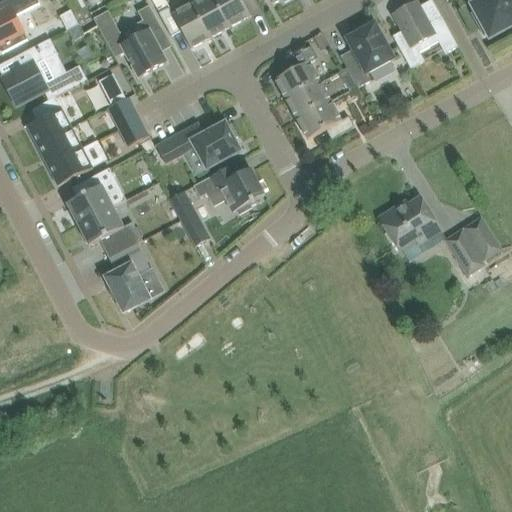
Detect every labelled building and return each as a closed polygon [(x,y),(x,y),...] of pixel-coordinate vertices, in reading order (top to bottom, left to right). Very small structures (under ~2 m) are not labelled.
[(0,50),(2,55),(28,41),(16,18),(40,5),(37,0),(10,0),(0,5),(0,50)] [(168,0),(157,0),(162,8),(170,4),(168,0)] [(189,0),(193,7),(212,40),(231,29),(215,0),(189,0)] [(215,0),(231,29),(251,18),(241,0),(215,0)] [(511,0),(481,0),(482,1),(472,7),(490,41),(511,28),(511,0)] [(418,3),(393,16),(402,33),(393,38),(411,70),(425,63),(417,48),(435,37),(445,56),(458,49),(442,19),(430,25),(418,3)] [(162,30),(150,7),(138,13),(149,33),(123,47),(120,43),(124,41),(108,12),(94,20),(115,60),(125,54),(139,79),(167,64),(152,36),(162,30)] [(212,40),(193,7),(173,18),(168,10),(158,16),(171,39),(181,33),(191,51),(212,40)] [(72,12),(60,18),(68,32),(78,27),(79,26),(72,12)] [(353,52),(341,58),(352,78),(358,89),(371,82),(368,75),(395,61),(375,26),(372,28),(370,24),(357,30),(359,34),(347,41),(353,52)] [(68,32),(73,43),(85,37),(79,26),(78,27),(68,32)] [(21,71),(2,81),(17,108),(45,94),(49,103),(56,99),(88,82),(80,68),(67,75),(57,56),(58,55),(51,41),(15,59),(21,71)] [(276,82),(287,102),(320,84),(310,64),(318,60),(312,49),(288,62),(293,72),(276,82)] [(116,78),(102,85),(114,107),(127,100),(116,78)] [(352,78),(346,81),(352,92),(358,89),(352,78)] [(320,84),(287,102),(298,121),(331,103),(320,84)] [(38,122),(27,128),(37,147),(72,129),(56,99),(49,103),(32,112),(38,122)] [(114,107),(109,110),(119,127),(121,130),(141,119),(137,113),(134,106),(130,99),(127,100),(114,107)] [(331,103),(298,121),(309,141),(327,131),(333,141),(355,129),(350,119),(342,123),(331,103)] [(151,138),(147,130),(141,119),(121,130),(131,149),(138,145),(151,138)] [(165,161),(183,151),(185,155),(195,149),(208,171),(241,153),(234,141),(238,138),(232,126),(228,129),(226,125),(205,136),(199,126),(157,149),(166,165),(167,164),(165,161)] [(48,169),(83,150),(72,129),(37,147),(48,169)] [(59,188),(93,170),(83,150),(48,169),(59,188)] [(500,155),(483,165),(487,171),(475,178),(493,206),(496,205),(499,211),(511,202),(511,195),(511,194),(511,154),(503,160),(500,155)] [(233,167),(194,188),(200,200),(208,196),(214,208),(226,201),(234,214),(237,212),(240,216),(252,210),(250,205),(252,205),(252,206),(256,204),(255,203),(265,197),(256,179),(254,180),(251,175),(253,174),(251,171),(239,177),(233,167)] [(113,209),(102,188),(68,206),(79,227),(113,209)] [(210,241),(199,221),(184,194),(170,201),(184,228),(196,249),(210,241)] [(380,220),(389,234),(386,236),(391,245),(394,243),(400,253),(416,243),(418,246),(442,232),(421,200),(409,207),(407,203),(380,220)] [(100,242),(125,230),(113,209),(79,227),(90,248),(100,242)] [(482,221),(447,243),(469,277),(484,267),(482,263),(501,251),(482,221)] [(133,225),(125,230),(100,242),(110,260),(138,245),(143,243),(133,225)] [(138,245),(110,260),(117,274),(106,279),(125,315),(151,301),(139,278),(151,271),(138,245)]
